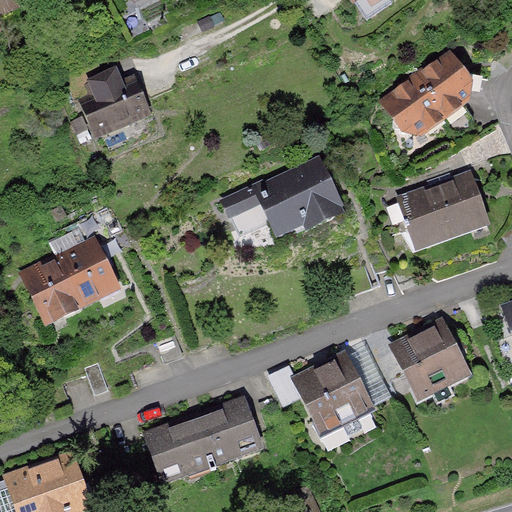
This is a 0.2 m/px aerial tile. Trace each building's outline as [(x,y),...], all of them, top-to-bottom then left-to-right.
[(0,0),(0,15),(22,7),(19,0),(0,0)] [(363,0),(379,21),(408,0),(363,0)] [(444,50),(376,112),(412,151),(480,90),(444,50)] [(134,73),(76,104),(95,140),(153,109),(134,73)] [(315,164),(247,194),(269,244),(337,214),(315,164)] [(479,176),(396,205),(414,254),(496,225),(479,176)] [(85,242),(14,280),(43,333),(114,295),(85,242)] [(511,304),(503,308),(511,329),(511,304)] [(446,326),(389,359),(417,405),(473,371),(446,326)] [(362,360),(307,389),(335,441),(390,411),(362,360)] [(252,400),(151,438),(170,488),(270,450),(252,400)] [(104,511),(87,459),(0,488),(0,511),(104,511)] [(323,511),(311,486),(287,498),(294,511),(323,511)]
